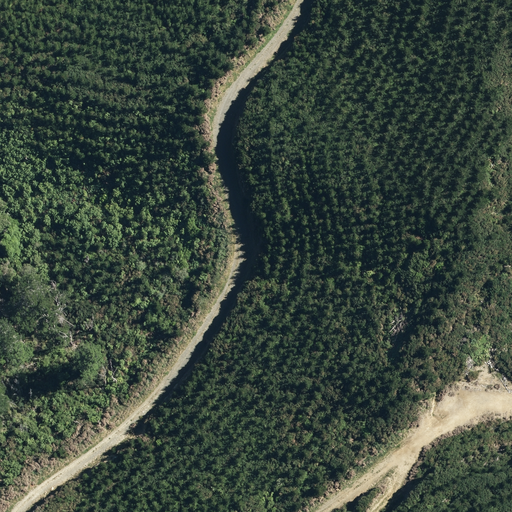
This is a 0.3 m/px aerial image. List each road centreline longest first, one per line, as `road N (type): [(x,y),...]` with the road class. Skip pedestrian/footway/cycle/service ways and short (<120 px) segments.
road 1 (track): [(3,511),(147,413),(211,341),(234,285),(234,254),(201,161),(205,99),(220,72),(297,0)]
road 2 (track): [(511,317),(483,402),(353,511)]
